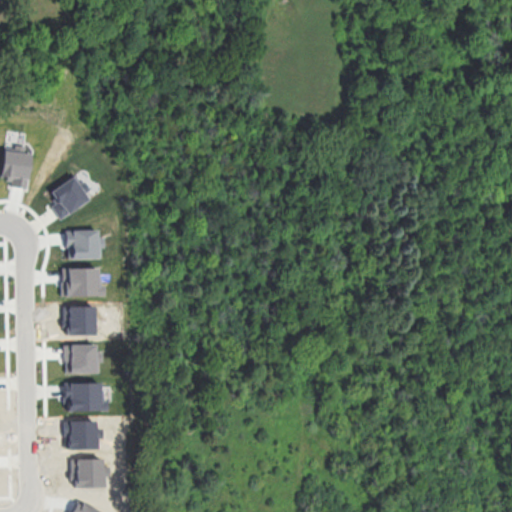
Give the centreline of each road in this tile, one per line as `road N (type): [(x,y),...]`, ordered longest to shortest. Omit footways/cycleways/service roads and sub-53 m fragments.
road 1 (residential): [(0,223),(24,245),(30,483),(14,511)]
road 2 (track): [(293,511),(305,441),(291,427),(247,452),(238,469),(266,511)]
